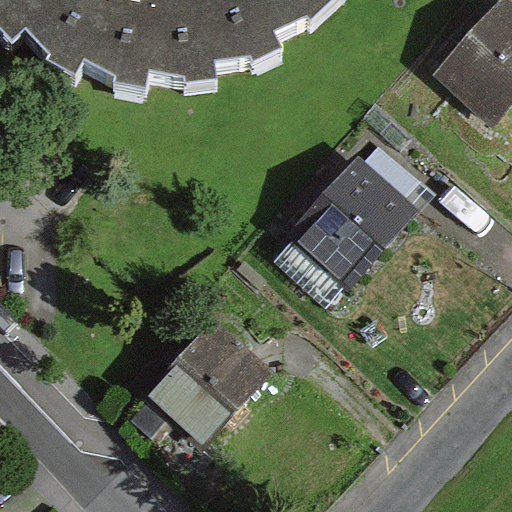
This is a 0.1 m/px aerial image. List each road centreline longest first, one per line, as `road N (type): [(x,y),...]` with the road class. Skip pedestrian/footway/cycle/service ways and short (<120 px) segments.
road 1 (residential): [(391,511),(511,374)]
road 2 (residential): [(0,390),(120,511)]
